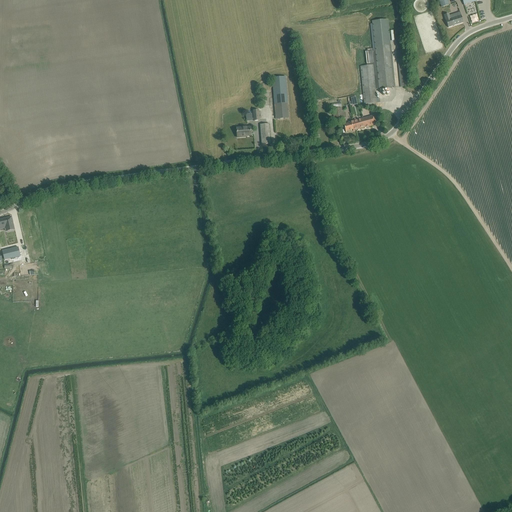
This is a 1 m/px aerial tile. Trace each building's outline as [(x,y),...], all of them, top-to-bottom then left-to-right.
[(445,17),(447,23),(448,28),(463,23),(461,15),(459,16),(458,13),(453,14),(454,18),(450,19),(449,16),(445,17)] [(373,51),(365,52),(367,65),(373,64),(373,65),(375,90),(379,90),(395,88),(388,19),(372,21),(372,23),(370,24),(373,51)] [(397,50),(400,82),(400,87),(409,86),(406,50),(397,50)] [(360,66),(364,99),(364,104),(380,103),(380,99),(376,99),(373,65),(360,66)] [(273,77),(276,119),(289,118),(285,76),(273,77)] [(333,109),(333,112),(334,119),(344,118),(343,111),(342,111),(342,108),(333,109)] [(374,115),(354,121),(356,130),(376,124),(374,115)] [(347,124),(344,125),(345,132),(353,130),(353,131),(356,130),(354,121),(347,123),(347,124)] [(251,127),(236,128),(237,137),(243,137),(243,136),(251,135),(251,127)] [(261,134),(262,145),(270,144),(270,134),(261,134)] [(12,217),(0,219),(0,229),(5,228),(5,231),(14,229),(12,217)] [(19,246),(3,250),(5,259),(21,255),(19,246)]
